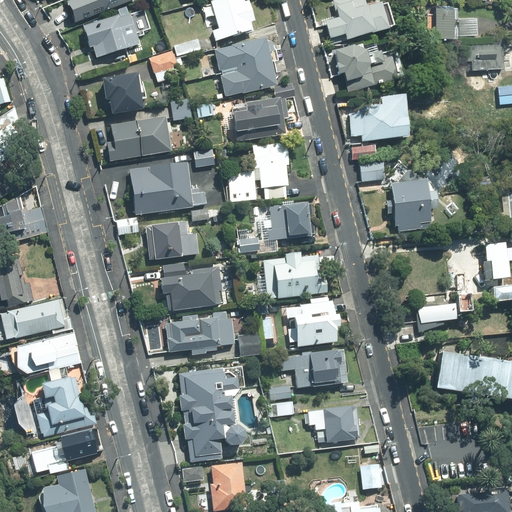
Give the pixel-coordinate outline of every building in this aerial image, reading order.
[(132,0),(71,0),(67,2),(76,23),(132,0)] [(250,29),(240,0),(217,0),(199,6),(211,42),(250,29)] [(335,42),(383,28),(375,0),(363,0),(326,11),(335,42)] [(163,1),(150,8),(155,16),(167,9),(163,1)] [(473,17),(449,18),(449,3),(434,2),(434,33),(435,33),(435,35),(474,34),(473,17)] [(85,28),(95,58),(136,45),(126,14),(85,28)] [(160,36),(143,41),(146,56),(164,51),(160,36)] [(273,84),(262,38),(208,52),(220,98),(273,84)] [(195,40),(170,46),(173,59),(198,53),(195,40)] [(350,93),(394,81),(383,41),(339,53),(350,93)] [(501,66),(499,42),(465,43),(467,68),(501,66)] [(153,74),(175,67),(171,55),(150,62),(153,74)] [(107,116),(140,110),(134,74),(101,80),(107,116)] [(0,107),(0,105),(9,102),(2,79),(0,79),(0,107),(0,108),(0,107)] [(289,90),(227,108),(236,139),(298,121),(289,90)] [(355,142),(400,139),(398,98),(352,101),(355,142)] [(211,103),(194,106),(196,121),(214,118),(212,112),(220,111),(219,104),(211,105),(211,103)] [(170,107),(172,121),(189,118),(187,105),(170,107)] [(169,152),(163,118),(108,127),(114,162),(169,152)] [(0,199),(32,183),(8,135),(0,139),(0,199)] [(279,136),(248,143),(259,194),(290,187),(279,136)] [(371,146),(351,148),(352,160),(372,158),(371,146)] [(210,164),(209,153),(191,155),(192,166),(210,164)] [(361,182),(383,181),(382,162),(360,163),(361,182)] [(189,206),(178,164),(118,179),(128,221),(189,206)] [(252,199),(247,172),(223,176),(227,203),(252,199)] [(421,196),(420,183),(387,186),(389,201),(382,202),(384,217),(390,216),(391,227),(396,227),(396,231),(425,228),(423,212),(431,211),(430,195),(421,196)] [(511,227),(511,193),(506,194),(507,205),(498,206),(500,225),(510,224),(510,228),(511,227)] [(39,212),(20,217),(15,198),(0,201),(0,204),(4,218),(0,218),(0,245),(45,234),(39,212)] [(255,242),(311,235),(307,202),(251,209),(255,242)] [(195,250),(193,224),(131,228),(133,254),(195,250)] [(484,279),(503,276),(497,245),(479,248),(484,279)] [(0,307),(32,300),(22,254),(0,258),(0,307)] [(331,255),(260,261),(263,299),(334,292),(331,255)] [(251,274),(251,260),(242,261),(242,275),(251,274)] [(217,303),(215,271),(160,274),(163,307),(217,303)] [(511,285),(488,290),(491,302),(511,297),(511,285)] [(463,298),(450,299),(451,316),(465,315),(463,298)] [(59,303),(0,314),(0,322),(4,342),(64,330),(59,303)] [(291,308),(295,348),(334,343),(329,304),(291,308)] [(448,309),(414,311),(415,331),(450,329),(448,309)] [(502,318),(480,316),(477,348),(498,351),(502,318)] [(226,323),(165,329),(167,350),(228,344),(226,323)] [(411,327),(397,327),(396,342),(411,343),(411,327)] [(74,377),(60,380),(57,369),(79,363),(71,333),(15,348),(23,378),(46,372),(49,382),(39,384),(46,415),(35,417),(40,436),(93,424),(89,405),(80,407),(74,377)] [(257,333),(236,336),(239,357),(259,355),(257,333)] [(342,351),(292,357),(295,387),(345,381),(342,351)] [(511,402),(511,365),(438,355),(433,391),(511,402)] [(212,370),(202,372),(175,376),(179,396),(176,396),(179,412),(181,412),(183,425),(180,425),(183,440),(186,440),(190,464),(220,459),(217,441),(221,440),(229,446),(237,446),(242,440),(241,433),(234,426),(232,414),(229,400),(239,391),(237,375),(230,368),(221,369),(212,370)] [(289,398),(288,387),(268,389),(270,400),(289,398)] [(5,404),(14,429),(22,434),(23,437),(34,434),(21,398),(5,404)] [(292,415),(290,403),(267,406),(269,419),(292,415)] [(311,444),(357,438),(352,407),(307,413),(311,444)] [(88,432),(58,439),(63,461),(93,454),(88,432)] [(22,469),(18,457),(10,459),(13,471),(22,469)] [(207,470),(212,509),(243,506),(239,466),(207,470)] [(199,468),(179,470),(181,484),(200,482),(199,468)] [(44,511),(93,511),(83,471),(55,478),(57,487),(40,491),(44,511)] [(361,474),(362,489),(380,487),(378,472),(361,474)] [(503,511),(503,492),(497,491),(491,491),(485,493),(485,495),(453,499),(454,511),(503,511)] [(316,511),(377,511),(377,509),(355,511),(341,511),(340,503),(315,506),(316,511)]
